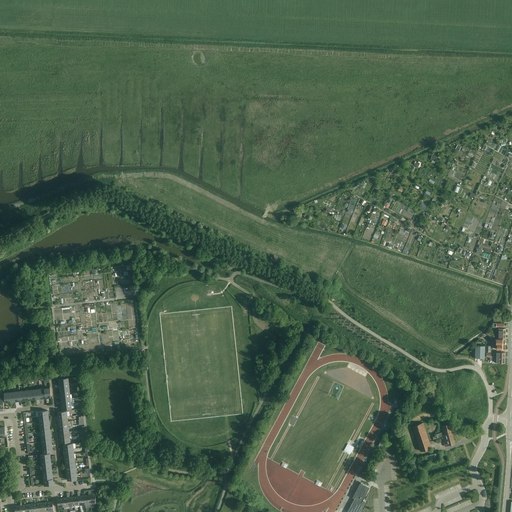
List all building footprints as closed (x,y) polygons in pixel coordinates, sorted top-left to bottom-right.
[(484,358),(484,345),(475,345),(475,353),(475,356),(475,358),(484,358)] [(420,451),(431,447),(431,446),(423,422),(412,426),(420,451)] [(443,432),(436,434),(437,438),(442,436),(445,446),(454,443),(448,424),(442,426),(443,432)] [(343,448),(349,450),(352,442),(347,440),(343,448)] [(435,453),(425,455),(426,462),(437,459),(437,458),(440,457),(439,452),(436,453),(435,453)] [(417,476),(423,474),(418,459),(412,460),(417,476)] [(359,511),(365,501),(363,500),(369,488),(370,488),(370,487),(361,483),(355,493),(357,494),(356,494),(357,494),(347,511),(359,511)] [(91,495),(91,492),(88,493),(89,495),(90,495),(91,503),(91,506),(96,506),(95,494),(91,495)]
